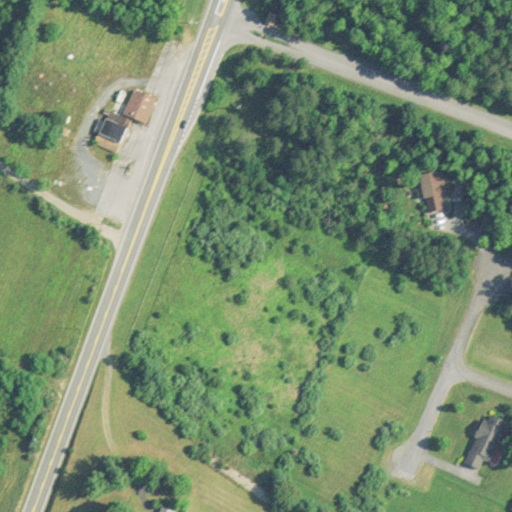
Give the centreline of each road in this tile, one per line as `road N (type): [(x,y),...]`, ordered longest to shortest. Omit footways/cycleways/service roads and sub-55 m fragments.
road 1 (trunk): [(29,511),(221,0)]
road 2 (residential): [(511,128),(216,15)]
road 3 (residential): [(489,265),(452,363),(511,386)]
